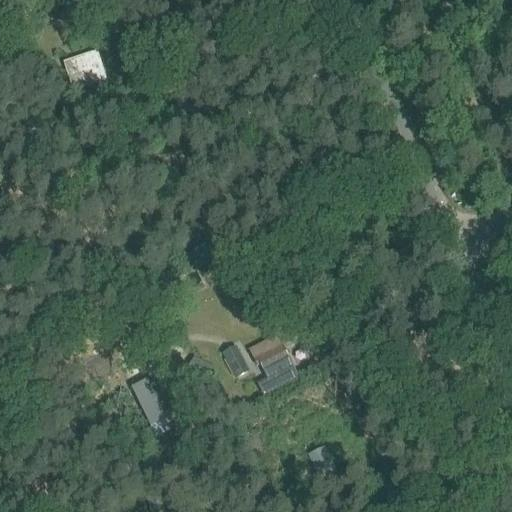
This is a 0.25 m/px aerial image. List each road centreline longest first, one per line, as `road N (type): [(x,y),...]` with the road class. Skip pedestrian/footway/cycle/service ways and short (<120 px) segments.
road 1 (unknown): [(427,180),(351,181),(224,158),(167,160),(130,181),(116,213),(158,348)]
road 2 (tertiary): [(452,239),(351,0)]
road 3 (tertiary): [(511,380),(452,239)]
